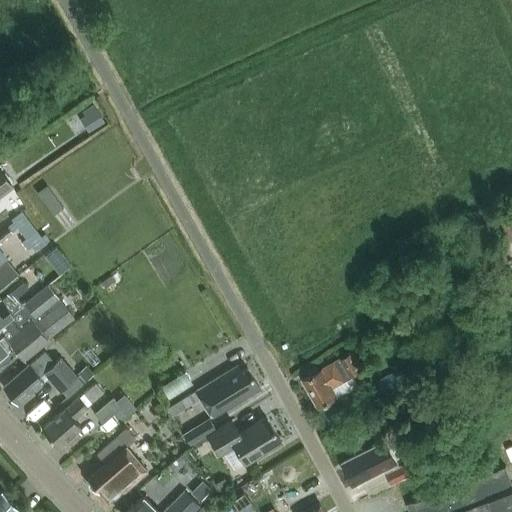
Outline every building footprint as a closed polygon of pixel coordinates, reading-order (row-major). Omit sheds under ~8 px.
[(88,131),(101,122),(93,111),(80,120),(88,131)] [(0,196),(13,187),(0,169),(0,196)] [(63,207),(48,186),(38,194),(53,215),(63,207)] [(8,223),(0,229),(0,240),(12,231),(13,232),(15,230),(16,231),(18,229),(24,237),(19,241),(27,250),(31,247),(34,251),(44,242),(19,211),(6,221),(8,223)] [(0,269),(9,263),(0,251),(0,269)] [(23,281),(11,290),(16,296),(28,286),(23,281)] [(0,364),(16,351),(22,359),(47,339),(46,338),(72,316),(47,284),(23,304),(12,313),(0,322),(0,364)] [(0,298),(0,322),(12,313),(23,304),(16,296),(11,290),(1,299),(0,298)] [(60,357),(54,362),(44,350),(29,363),(29,362),(2,385),(17,402),(43,379),(39,375),(42,372),(59,392),(77,376),(60,357)] [(353,351),(333,363),(323,368),(322,368),(303,379),(318,406),(337,396),(332,386),(363,369),(353,351)] [(392,371),(377,379),(385,397),(409,384),(407,381),(414,378),(408,365),(406,366),(403,360),(390,366),(392,371)] [(212,417),(259,387),(246,366),(240,370),(237,364),(195,390),(212,417)] [(86,365),(78,373),(85,381),(94,373),(86,365)] [(193,368),(168,383),(175,394),(200,380),(193,368)] [(94,382),(82,392),(90,401),(102,390),(94,382)] [(112,397),(94,413),(102,422),(114,412),(120,419),(135,406),(124,393),(116,400),(112,397)] [(189,394),(168,407),(173,415),(194,402),(189,394)] [(74,418),(87,406),(78,397),(66,408),(65,407),(41,428),(57,446),(80,425),(74,418)] [(244,464),(281,441),(265,416),(239,432),(231,420),(207,435),(219,454),(233,445),(244,464)] [(208,417),(182,433),(188,444),(214,428),(208,417)] [(147,471),(125,445),(134,438),(126,428),(96,454),(104,464),(86,479),(88,480),(88,484),(91,489),(95,489),(107,501),(121,490),(123,492),(147,471)] [(352,485),(397,462),(386,440),(341,463),(352,485)] [(414,473),(408,461),(387,472),(393,484),(414,473)] [(511,511),(511,480),(506,464),(407,502),(411,511),(511,511)] [(0,511),(14,511),(18,508),(0,489),(0,511)] [(192,511),(199,505),(184,490),(161,511),(158,511),(143,496),(125,511),(192,511)] [(194,511),(214,511),(215,511),(205,502),(194,511)] [(324,511),(320,502),(300,511),(324,511)]
